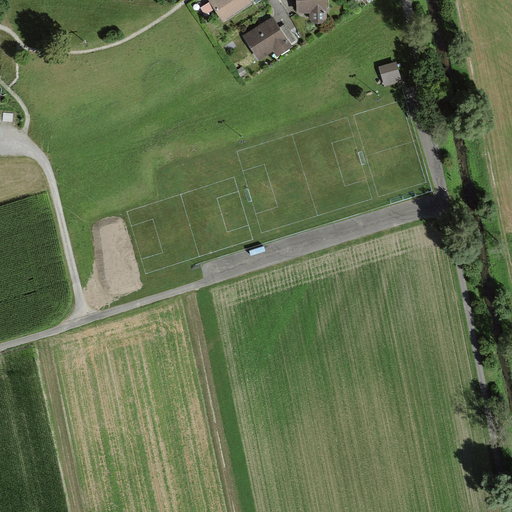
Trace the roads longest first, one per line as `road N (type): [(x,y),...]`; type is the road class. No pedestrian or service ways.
road 1 (residential): [(407,0),(447,205),(84,320)]
road 2 (track): [(506,511),(447,205)]
road 3 (track): [(453,0),(511,289)]
road 4 (residential): [(22,144),(35,151),(52,185),(84,320)]
